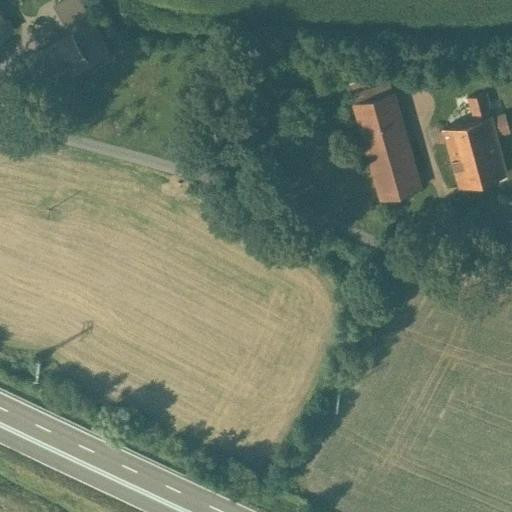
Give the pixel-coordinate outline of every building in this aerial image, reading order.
[(73,0),(52,0),(63,21),(80,13),(73,0)] [(0,9),(0,38),(13,31),(0,9)] [(89,24),(28,58),(45,88),(105,54),(89,24)] [(13,31),(0,38),(0,43),(4,51),(19,42),(13,31)] [(393,90),(354,101),(365,140),(404,129),(393,90)] [(485,91),(468,96),(471,107),(474,113),(490,109),(485,91)] [(490,109),(474,113),(475,118),(491,114),(490,109)] [(475,118),(443,127),(459,184),(506,171),(491,114),(475,118)] [(404,129),(365,140),(381,197),(420,186),(404,129)]
